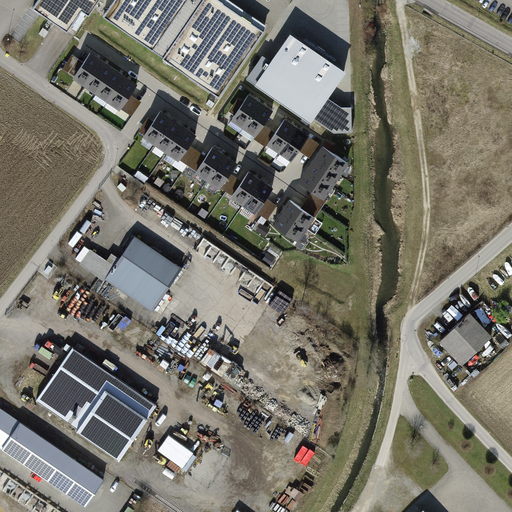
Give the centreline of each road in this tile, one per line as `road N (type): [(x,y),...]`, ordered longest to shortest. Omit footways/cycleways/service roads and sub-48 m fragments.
road 1 (residential): [(0,57),(120,140),(0,302)]
road 2 (track): [(411,322),(426,175),(401,0)]
road 3 (residential): [(511,465),(415,362),(411,322),(511,233)]
road 4 (unknown): [(120,140),(324,279)]
